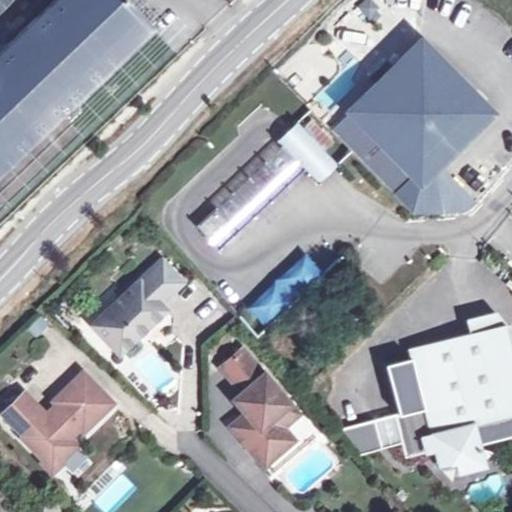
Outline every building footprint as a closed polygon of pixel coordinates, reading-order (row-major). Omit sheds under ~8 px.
[(0,204),(78,130),(68,120),(81,108),(72,100),(149,26),(124,0),(52,0),(0,50),(0,204)] [(0,0),(0,14),(14,0),(0,0)] [(419,185),(493,112),(421,39),(392,67),(377,82),(347,111),(347,112),(409,174),(419,185)] [(369,74),(377,82),(392,67),(384,60),(369,74)] [(309,106),(318,98),(304,83),(295,92),(309,106)] [(409,174),(347,112),(331,128),(392,191),(409,174)] [(282,144),(265,159),(287,182),(303,167),(282,144)] [(249,175),(270,198),(287,182),(265,159),(249,175)] [(232,190),(254,213),(270,198),(249,175),(232,190)] [(214,208),(236,230),(254,213),(232,190),(214,208)] [(219,246),(236,230),(214,208),(197,223),(219,246)] [(304,252),(247,309),(267,328),(324,271),(304,252)] [(180,280),(159,258),(91,321),(119,352),(165,308),(159,301),(180,280)] [(511,356),(504,323),(407,348),(410,358),(385,365),(395,404),(391,405),(398,430),(402,447),(432,439),(436,454),(452,450),(455,461),(480,455),(475,435),(511,425),(511,356)] [(256,428),(242,440),(263,464),(292,438),(280,424),(272,414),(287,401),(239,346),(218,364),(241,390),(231,398),(243,412),(256,428)] [(21,437),(43,460),(59,460),(75,445),(69,438),(80,427),(82,431),(112,403),(83,372),(53,401),(59,407),(48,418),(23,392),(2,413),(23,435),(21,437)] [(295,410),(287,401),(272,414),(280,424),(295,410)] [(398,430),(391,405),(334,420),(347,443),(398,430)] [(256,428),(243,412),(228,425),(242,440),(256,428)] [(59,460),(43,460),(52,471),(59,460)] [(14,511),(0,497),(0,511),(14,511)]
